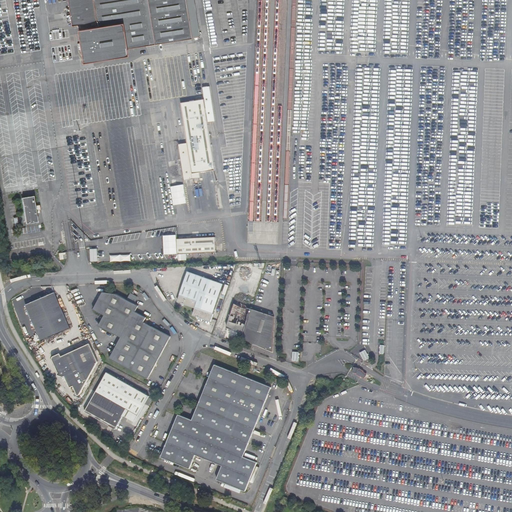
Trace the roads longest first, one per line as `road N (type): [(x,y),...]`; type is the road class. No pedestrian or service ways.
road 1 (unclassified): [(0,301),(22,282),(134,276),(198,337),(300,379),(257,511)]
road 2 (unknown): [(383,59),(377,255)]
road 3 (unknown): [(350,58),(346,254)]
road 4 (unknown): [(312,252),(317,59)]
road 5 (unknown): [(250,43),(243,197),(232,227)]
road 6 (unknown): [(413,229),(414,61)]
road 7 (unknown): [(445,229),(445,62)]
road 8 (unknown): [(225,212),(207,47)]
road 9 (unknown): [(509,67),(503,231)]
road 10 (unknown): [(63,279),(77,326),(49,355),(68,387)]
road 11 (unknown): [(50,131),(60,203),(105,224)]
